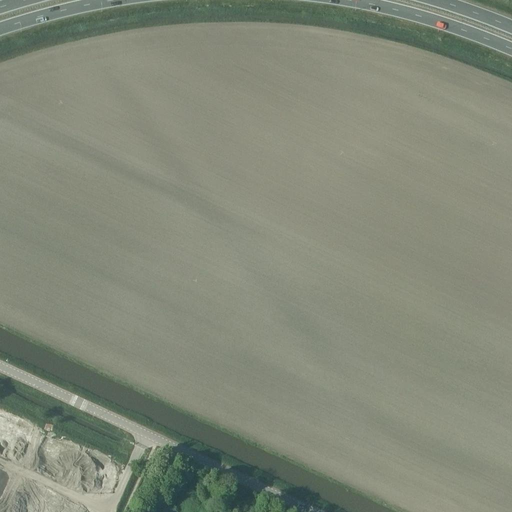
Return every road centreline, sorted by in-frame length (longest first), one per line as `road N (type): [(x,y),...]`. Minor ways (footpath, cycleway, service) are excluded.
road 1 (unclassified): [(311,511),(0,367)]
road 2 (trunk): [(345,0),(511,49)]
